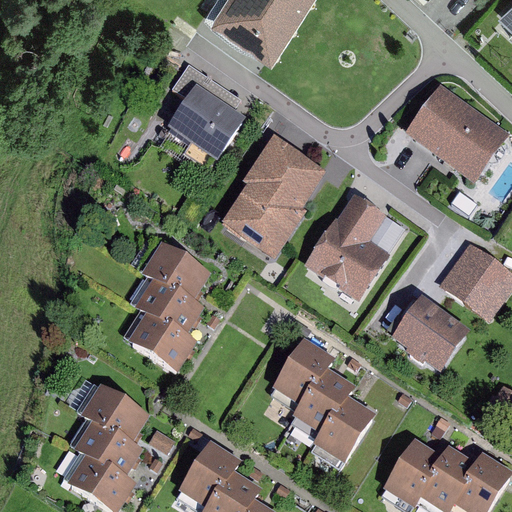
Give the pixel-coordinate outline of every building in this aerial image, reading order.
[(229,0),(211,27),(272,67),(316,0),(229,0)] [(511,5),(499,20),(511,31),(511,5)] [(213,87),(190,71),(173,96),(190,108),(170,138),(192,153),(186,161),(210,177),(215,168),(219,171),(247,128),(234,119),(204,99),(213,87)] [(242,106),(213,87),(204,99),(234,119),(242,106)] [(511,144),(441,95),(406,144),(476,194),(511,144)] [(328,178),(274,143),(243,191),(249,195),(224,232),(276,266),(309,217),(304,214),(328,178)] [(388,224),(354,202),(306,274),(360,310),(392,263),(371,249),(388,224)] [(213,284),(162,250),(140,284),(152,293),(137,317),(147,324),(130,351),(178,382),(198,352),(187,345),(205,318),(195,312),(213,284)] [(438,296),(487,330),(511,295),(511,279),(471,250),(438,296)] [(472,342),(423,308),(393,349),(409,360),(406,363),(424,375),(426,373),(442,384),(472,342)] [(337,368),(304,347),(271,398),(299,416),(293,426),(321,443),(314,453),(344,472),(374,425),(348,408),(356,396),(329,379),(337,368)] [(153,426),(102,393),(81,426),(93,433),(76,460),(86,466),(69,494),(97,511),(125,511),(137,493),(128,487),(146,460),(136,454),(153,426)] [(170,458),(177,442),(156,434),(150,449),(170,458)] [(444,464),(415,446),(382,498),(403,511),(421,511),(423,509),(427,511),(495,511),(511,485),(511,481),(484,464),(478,473),(450,455),(444,464)] [(245,470),(211,449),(179,501),(196,511),(257,511),(255,510),(262,498),(237,482),(245,470)]
